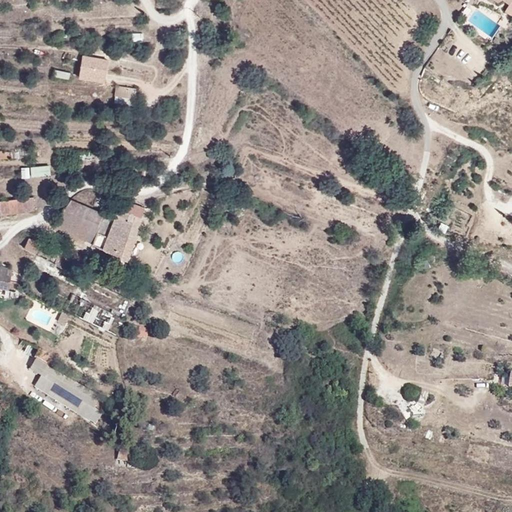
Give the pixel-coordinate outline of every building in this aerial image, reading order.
[(108,62),(83,58),(79,79),(104,83),(108,62)] [(57,70),(56,75),(69,78),(70,72),(57,70)] [(445,86),(442,91),(451,97),(454,92),(445,86)] [(136,98),(137,90),(116,88),(115,95),(136,98)] [(0,165),(27,165),(28,154),(0,153),(0,165)] [(88,166),(88,154),(59,154),(59,166),(88,166)] [(450,172),(454,163),(445,159),(441,167),(450,172)] [(150,181),(157,165),(115,170),(115,174),(107,175),(107,179),(103,181),(103,185),(150,181)] [(46,179),(46,168),(21,168),(21,179),(46,179)] [(111,218),(116,202),(97,195),(92,212),(111,218)] [(0,222),(26,217),(23,201),(0,206),(0,222)] [(124,270),(142,210),(116,202),(110,220),(64,206),(55,216),(56,216),(93,228),(87,249),(86,252),(115,261),(113,268),(124,270)] [(354,225),(357,216),(344,211),(341,221),(354,225)] [(87,249),(93,228),(56,216),(53,237),(87,249)] [(41,257),(45,248),(31,243),(28,253),(41,257)] [(62,254),(51,247),(46,245),(45,248),(41,257),(38,264),(56,272),(57,269),(62,254)] [(61,290),(68,275),(57,269),(56,272),(38,264),(32,277),(61,290)] [(0,290),(15,293),(17,284),(18,278),(13,277),(14,271),(5,269),(4,271),(0,270),(0,290)] [(413,285),(425,287),(428,275),(415,273),(413,285)] [(138,308),(68,275),(61,290),(58,296),(130,326),(138,308)] [(17,284),(15,293),(25,295),(27,287),(17,284)] [(130,326),(58,296),(53,306),(122,341),(130,326)] [(69,320),(61,316),(57,326),(65,329),(69,320)] [(146,342),(149,333),(137,329),(135,339),(146,342)] [(48,361),(51,352),(38,347),(35,356),(48,361)] [(104,398),(39,361),(22,389),(87,427),(104,398)] [(435,431),(429,441),(440,449),(447,438),(435,431)] [(131,467),(134,456),(119,453),(117,465),(131,467)]
